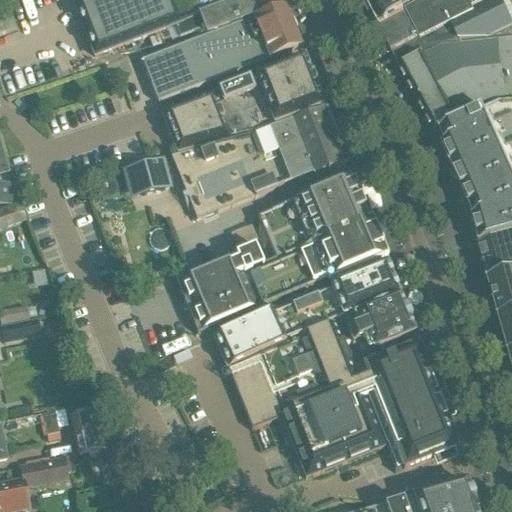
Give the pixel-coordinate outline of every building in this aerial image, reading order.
[(22,0),(10,0),(0,4),(0,39),(32,28),(22,0)] [(244,0),(87,0),(75,5),(95,57),(199,18),(244,0)] [(280,0),(244,0),(199,18),(206,37),(283,7),(280,0)] [(363,0),(379,32),(404,19),(402,14),(429,0),(363,0)] [(407,19),(380,32),(391,55),(419,41),(420,44),(473,17),(471,12),(494,0),(434,0),(405,15),(407,19)] [(419,41),(391,55),(400,71),(440,49),(460,47),(460,45),(511,40),(511,39),(511,28),(497,0),(494,0),(471,12),(473,17),(420,44),(419,41)] [(207,38),(141,63),(157,105),(300,50),(284,10),(254,22),(254,21),(207,38)] [(511,103),(511,41),(460,47),(440,49),(400,71),(399,71),(400,72),(402,71),(410,86),(408,87),(409,88),(412,86),(428,116),(425,118),(425,119),(427,118),(435,132),(434,133),(434,134),(487,107),(511,103)] [(303,61),(162,116),(177,156),(270,130),(322,110),(316,93),(317,93),(311,78),(310,78),(303,61)] [(511,105),(497,107),(440,133),(445,145),(442,147),(474,219),(472,220),(473,221),(479,246),(511,237),(511,105)] [(192,154),(192,155),(199,178),(201,185),(278,155),(290,185),(326,171),(327,173),(345,166),(345,167),(347,167),(325,113),(288,128),(287,127),(249,141),(249,140),(192,154)] [(199,178),(174,185),(185,227),(290,185),(278,155),(201,185),(199,178)] [(166,164),(138,171),(145,199),(173,192),(166,164)] [(257,220),(275,262),(367,222),(366,219),(350,181),(257,220)] [(20,206),(0,213),(0,232),(26,223),(20,206)] [(328,285),(384,261),(367,222),(275,262),(262,267),(254,249),(235,257),(235,259),(175,284),(197,336),(327,281),(328,285)] [(511,238),(480,248),(483,259),(490,284),(489,284),(510,356),(511,363),(511,238)] [(272,312),(212,341),(227,371),(287,343),(287,342),(300,337),(300,338),(335,324),(398,299),(388,271),(290,310),(290,311),(274,317),(272,312)] [(404,312),(398,299),(335,324),(335,325),(343,345),(351,345),(352,347),(357,344),(362,356),(413,336),(408,323),(409,323),(408,322),(404,313),(405,313),(404,311),(404,312)] [(25,310),(0,314),(0,326),(0,327),(28,322),(25,310)] [(38,322),(0,329),(0,331),(3,348),(41,341),(38,322)] [(457,450),(415,349),(402,354),(401,352),(353,371),(343,345),(335,325),(228,371),(252,432),(281,420),(305,481),(386,449),(395,472),(394,473),(395,474),(457,450)] [(98,416),(72,420),(78,458),(99,455),(105,454),(98,416)] [(105,454),(99,455),(103,474),(121,470),(117,451),(105,454)] [(65,459),(48,462),(49,465),(52,486),(68,482),(65,459)] [(22,484),(0,488),(0,511),(27,511),(24,493),(53,487),(52,486),(49,465),(19,471),(22,484)] [(475,511),(465,484),(374,511),(475,511)]
